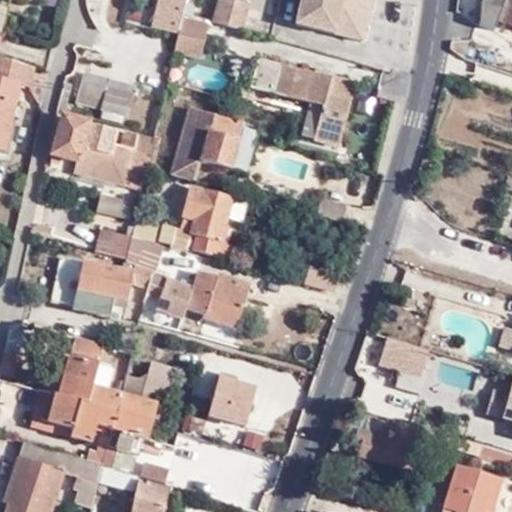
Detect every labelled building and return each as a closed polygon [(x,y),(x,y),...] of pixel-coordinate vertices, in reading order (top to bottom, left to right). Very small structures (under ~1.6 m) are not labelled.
[(186,5),(186,2),(186,0),(158,0),(153,27),(165,29),(179,33),(183,15),(186,5)] [(195,0),(186,0),(186,2),(186,5),(183,15),(192,18),(194,7),(195,0)] [(223,0),(219,0),(213,24),(242,32),(249,7),(223,0)] [(373,0),(304,0),(298,28),(363,43),(373,0)] [(511,0),(507,0),(507,3),(500,0),(483,0),(481,26),(496,31),(499,23),(511,27),(511,0)] [(0,40),(10,9),(0,6),(0,40)] [(203,59),(211,24),(192,18),(183,15),(179,33),(175,53),(203,59)] [(35,65),(0,54),(0,148),(6,150),(21,83),(31,85),(35,65)] [(340,148),(356,85),(259,60),(251,90),(309,105),(301,137),(314,141),(340,148)] [(185,80),(223,91),(228,73),(190,62),(185,80)] [(105,111),(112,82),(85,76),(79,105),(105,111)] [(138,88),(112,82),(105,111),(126,116),(131,117),(138,88)] [(231,170),(244,123),(190,110),(173,177),(197,184),(202,163),(231,170)] [(126,116),(105,111),(103,119),(124,124),(126,116)] [(151,158),(155,140),(127,134),(124,145),(137,148),(136,152),(116,147),(120,133),(65,119),(55,158),(80,164),(77,177),(127,190),(143,194),(145,185),(138,183),(141,173),(147,175),(149,166),(151,158)] [(155,140),(151,158),(149,166),(158,167),(165,137),(156,134),(156,135),(155,140)] [(267,169),(303,181),(309,161),(273,150),(267,169)] [(217,260),(220,246),(231,202),(189,191),(179,235),(163,231),(160,246),(170,249),(170,253),(186,257),(187,253),(217,260)] [(99,195),(98,218),(132,219),(132,196),(99,195)] [(342,223),(346,208),(322,202),(318,216),(342,223)] [(157,230),(136,226),(131,244),(152,248),(157,230)] [(127,266),(131,244),(101,234),(95,255),(127,266)] [(152,275),(158,250),(152,248),(131,244),(127,266),(127,267),(152,275)] [(231,249),(220,246),(217,260),(228,263),(231,249)] [(113,302),(126,304),(131,276),(59,261),(49,305),(72,310),(71,314),(108,322),(111,309),(113,302)] [(333,291),(337,275),(306,267),(303,283),(333,291)] [(193,291),(151,277),(145,301),(158,305),(156,312),(182,321),(185,312),(203,318),(203,320),(235,330),(249,288),(217,277),(216,280),(197,275),(193,291)] [(125,312),(126,304),(113,302),(111,309),(125,312)] [(128,327),(121,336),(117,352),(131,356),(132,354),(139,328),(130,326),(128,327)] [(139,328),(132,354),(148,358),(154,332),(139,328)] [(395,368),(403,343),(389,339),(380,364),(394,369),(395,368)] [(99,363),(102,348),(73,342),(70,358),(99,363)] [(394,369),(410,374),(418,349),(403,343),(395,368),(394,369)] [(429,352),(418,349),(410,374),(421,377),(429,352)] [(19,362),(5,358),(3,368),(0,378),(0,380),(14,384),(19,362)] [(51,400),(58,401),(68,362),(61,360),(51,400)] [(58,401),(117,416),(121,399),(92,392),(97,369),(68,362),(58,401)] [(104,468),(114,471),(119,451),(131,454),(136,438),(148,441),(156,406),(167,367),(152,364),(148,375),(138,380),(126,377),(125,385),(121,399),(117,416),(113,433),(111,441),(104,468)] [(249,424),(256,380),(216,373),(208,418),(249,424)] [(511,420),(511,385),(509,396),(494,392),(488,413),(511,420)] [(46,399),(38,397),(31,429),(70,439),(71,432),(41,424),(46,399)] [(97,428),(113,433),(117,416),(58,401),(51,400),(46,399),(41,424),(71,432),(70,439),(93,445),(97,428)] [(342,436),(356,440),(359,431),(365,433),(369,420),(349,414),(342,436)] [(511,456),(430,432),(429,437),(369,420),(365,433),(359,431),(356,440),(356,442),(363,444),(359,456),(412,472),(417,458),(430,461),(434,449),(450,454),(452,449),(511,467),(511,456)] [(104,468),(111,441),(102,439),(98,455),(92,453),(89,463),(104,468)] [(99,484),(104,468),(89,463),(25,444),(8,504),(13,505),(10,511),(53,511),(64,474),(99,484)] [(172,471),(146,463),(142,479),(144,480),(167,486),(172,471)] [(114,471),(104,468),(99,484),(139,493),(132,511),(166,511),(172,493),(143,485),(144,480),(142,479),(114,471)] [(491,511),(499,483),(456,471),(442,511),(491,511)]
